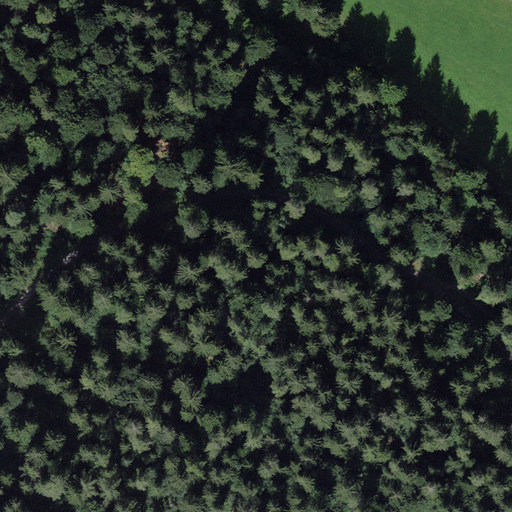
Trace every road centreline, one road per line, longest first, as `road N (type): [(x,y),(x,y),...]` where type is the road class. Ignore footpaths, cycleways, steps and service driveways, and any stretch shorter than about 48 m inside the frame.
road 1 (track): [(438,293),(332,211),(272,189),(209,193),(91,238),(0,316)]
road 2 (track): [(511,193),(371,73),(277,22),(208,0)]
